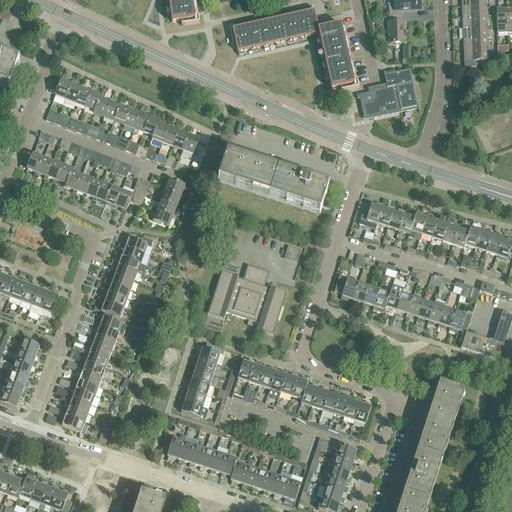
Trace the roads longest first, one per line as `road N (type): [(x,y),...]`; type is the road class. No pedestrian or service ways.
road 1 (residential): [(27,432),(95,239),(9,205),(2,189),(63,14)]
road 2 (residential): [(359,511),(396,395),(304,358),(334,242)]
road 3 (tertiary): [(365,149),(63,14)]
road 4 (residential): [(211,494),(27,432)]
road 5 (residential): [(334,242),(511,291)]
road 6 (residential): [(425,161),(443,96),(442,0)]
road 7 (tertiary): [(468,511),(511,378)]
